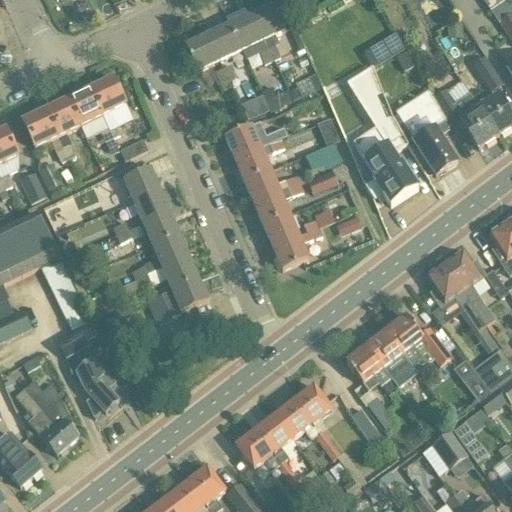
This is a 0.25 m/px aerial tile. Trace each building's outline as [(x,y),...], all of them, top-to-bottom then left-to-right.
[(273,7),(251,18),(264,45),(286,34),(273,7)] [(511,15),(506,7),(493,16),(511,44),(511,15)] [(251,18),(229,28),(242,55),(264,45),(251,18)] [(462,27),(448,27),(448,37),(462,36),(462,27)] [(229,28),(207,39),(220,66),(242,55),(229,28)] [(396,37),(366,55),(375,71),(389,62),(405,53),(396,37)] [(207,39),(185,49),(198,76),(220,66),(207,39)] [(275,46),(259,54),(272,80),(281,76),(275,63),(282,59),(275,46)] [(485,62),(474,69),(491,95),(503,88),(485,62)] [(232,68),(216,75),(224,93),(232,90),(230,84),(237,81),(232,68)] [(374,72),(349,88),(378,133),(351,150),(374,185),(366,191),(373,202),(382,196),(391,210),(418,192),(402,167),(399,169),(393,158),(408,148),(403,140),(405,139),(395,122),(374,72)] [(113,84),(91,94),(102,120),(104,119),(125,109),(113,84)] [(293,105),(302,101),(298,92),(289,96),(293,105)] [(91,94),(68,105),(80,130),(95,123),(108,147),(123,139),(117,126),(109,130),(104,119),(102,120),(91,94)] [(473,101),(472,102),(498,140),(511,130),(511,119),(499,100),(491,106),(483,94),(473,101)] [(260,100),(263,107),(275,102),(272,95),(260,100)] [(430,95),(396,116),(410,139),(418,152),(417,152),(436,181),(458,167),(435,132),(447,125),(430,95)] [(446,95),(435,102),(449,123),(459,116),(464,123),(460,125),(479,153),(498,140),(472,102),(473,101),(470,97),(455,107),(446,95)] [(68,105),(46,116),(69,165),(78,160),(67,137),(80,130),(68,105)] [(46,116),(24,126),(35,152),(51,144),(57,155),(58,155),(64,167),(69,165),(46,116)] [(330,122),(318,128),(321,135),(333,130),(330,122)] [(262,151),(252,129),(225,141),(234,163),(262,151)] [(5,135),(0,137),(0,168),(18,161),(5,135)] [(279,144),(277,137),(265,142),(268,149),(279,144)] [(144,144),(125,152),(130,163),(148,155),(144,144)] [(262,151),(234,163),(244,186),(271,174),(265,160),(283,153),(279,144),(268,149),(262,151)] [(327,150),(319,154),(328,173),(342,167),(333,147),(327,150)] [(55,171),(40,178),(51,202),(66,195),(55,171)] [(133,171),(121,176),(124,183),(123,184),(133,206),(160,194),(151,172),(136,178),(133,171)] [(271,174),(244,186),(254,208),(308,184),(306,179),(297,182),(278,189),(271,174)] [(340,187),(335,175),(325,179),(330,191),(340,187)] [(0,197),(0,198),(15,190),(9,178),(1,182),(0,179),(0,197)] [(36,183),(22,189),(32,211),(46,205),(36,183)] [(308,184),(254,208),(263,230),(291,218),(281,197),(288,195),(291,203),(304,198),(301,190),(309,187),(308,184)] [(160,194),(133,206),(142,228),(170,216),(160,194)] [(170,216),(142,228),(152,249),(179,238),(170,216)] [(37,217),(0,234),(0,291),(59,263),(37,217)] [(291,218),(263,230),(273,253),(300,241),(291,218)] [(316,224),(304,229),(307,237),(319,232),(316,224)] [(128,235),(125,227),(113,232),(117,240),(128,235)] [(511,234),(508,228),(489,240),(497,252),(493,255),(502,269),(509,280),(511,278),(511,234)] [(308,237),(300,241),(273,253),(282,275),(310,263),(303,248),(323,240),(319,232),(307,237),(308,237)] [(179,238),(152,249),(162,271),(188,259),(179,238)] [(114,266),(132,257),(126,243),(107,251),(114,266)] [(464,257),(445,270),(486,330),(494,325),(471,291),(486,280),(476,266),(472,269),(464,257)] [(188,259),(162,271),(171,293),(198,281),(188,259)] [(59,265),(42,274),(46,283),(64,274),(59,265)] [(445,270),(427,282),(435,294),(431,297),(441,312),(441,311),(447,319),(460,310),(478,336),(486,330),(445,270)] [(64,274),(46,283),(50,291),(68,282),(64,274)] [(494,274),(485,279),(500,302),(509,297),(511,301),(511,289),(506,293),(494,274)] [(136,284),(139,292),(151,286),(147,278),(135,283),(136,284)] [(198,281),(171,293),(182,317),(185,325),(197,320),(194,312),(209,306),(198,281)] [(68,282),(50,291),(54,300),(72,291),(68,282)] [(72,291),(54,300),(59,309),(77,300),(72,291)] [(77,300),(59,309),(63,317),(81,309),(77,300)] [(7,302),(0,305),(0,314),(11,310),(7,302)] [(81,309),(63,317),(67,326),(85,317),(81,309)] [(0,314),(0,325),(5,324),(14,319),(15,319),(11,310),(0,314)] [(15,319),(14,319),(23,337),(33,333),(24,315),(15,319)] [(85,317),(67,326),(72,335),(90,326),(85,317)] [(406,320),(405,321),(402,317),(392,325),(394,329),(386,335),(403,358),(417,377),(435,363),(440,370),(451,362),(429,333),(424,336),(426,339),(423,342),(406,320)] [(136,321),(139,341),(158,338),(155,318),(136,321)] [(14,319),(5,324),(14,342),(23,337),(14,319)] [(5,324),(0,325),(0,337),(4,346),(14,342),(5,324)] [(92,329),(59,348),(68,362),(100,343),(92,329)] [(491,334),(475,338),(480,360),(497,356),(491,334)] [(386,335),(366,350),(398,392),(407,384),(393,366),(403,358),(386,335)] [(366,350),(346,366),(368,395),(379,386),(388,398),(398,392),(366,350)] [(511,369),(501,356),(475,376),(491,399),(511,383),(511,369)] [(35,361),(23,369),(27,377),(40,369),(35,361)] [(94,362),(77,377),(87,396),(106,418),(120,406),(109,393),(116,387),(94,362)] [(491,399),(475,376),(467,365),(454,374),(480,408),(491,399)] [(53,390),(52,390),(52,391),(44,399),(34,388),(25,395),(39,411),(57,432),(55,434),(69,450),(79,442),(70,431),(74,430),(71,424),(53,390)] [(314,390),(294,405),(319,438),(327,432),(320,424),(332,414),(314,390)] [(39,411),(25,395),(17,402),(30,417),(25,421),(44,444),(43,444),(58,460),(69,450),(55,434),(57,432),(39,411)] [(372,395),(363,402),(387,435),(398,427),(378,400),(376,401),(372,395)] [(499,411),(506,406),(497,395),(491,399),(499,411)] [(294,405),(275,420),(294,444),(305,435),(311,444),(319,438),(294,405)] [(361,412),(351,419),(376,454),(386,447),(361,412)] [(492,416),(476,428),(485,440),(501,428),(492,416)] [(275,420),(255,435),(280,468),(288,463),(281,453),(294,444),(275,420)] [(466,427),(454,436),(477,468),(489,460),(466,427)] [(255,435),(236,450),(254,474),(264,467),(270,476),(280,468),(255,435)] [(325,435),(316,442),(333,465),(338,461),(360,490),(366,486),(344,456),(341,458),(325,435)] [(451,438),(433,451),(449,473),(467,461),(451,438)] [(12,439),(0,449),(0,468),(7,476),(21,492),(43,473),(12,439)] [(286,465),(278,471),(292,489),(300,482),(286,465)] [(208,471),(188,486),(206,510),(207,511),(222,511),(223,511),(216,503),(226,495),(208,471)] [(327,476),(321,481),(328,491),(335,486),(327,476)] [(386,490),(396,483),(391,476),(381,483),(386,490)] [(352,485),(344,491),(350,499),(359,493),(352,485)] [(188,486),(168,501),(176,511),(204,511),(206,510),(188,486)] [(257,511),(241,489),(227,500),(236,511),(257,511)] [(313,502),(319,511),(332,511),(338,508),(326,493),(313,502)] [(453,501),(454,501),(461,511),(493,511),(483,498),(472,507),(462,494),(453,501)] [(176,511),(168,501),(153,511),(176,511)] [(446,508),(441,511),(461,511),(454,501),(446,507),(446,508)]
